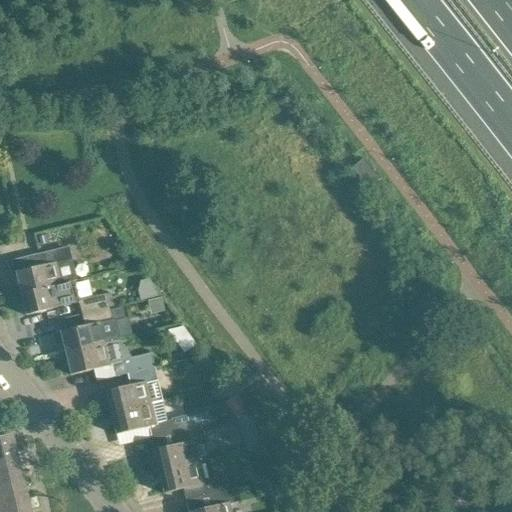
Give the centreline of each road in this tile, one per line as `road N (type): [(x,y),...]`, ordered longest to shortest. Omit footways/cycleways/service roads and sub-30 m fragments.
road 1 (residential): [(116,511),(0,364)]
road 2 (motorway): [(414,0),(511,121)]
